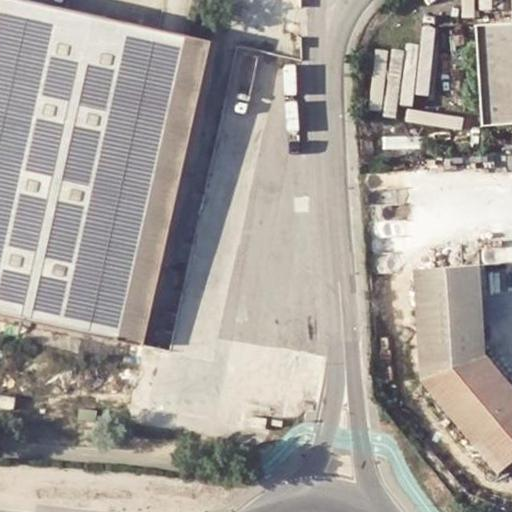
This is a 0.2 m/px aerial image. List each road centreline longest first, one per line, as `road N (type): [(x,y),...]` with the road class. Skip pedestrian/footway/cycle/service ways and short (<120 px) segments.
road 1 (unclassified): [(324,70),(346,366)]
road 2 (unclassified): [(384,511),(346,366)]
road 3 (unclassified): [(346,366),(329,433),(292,503)]
